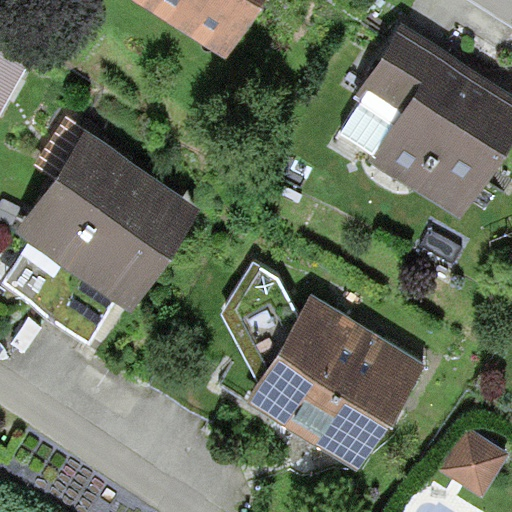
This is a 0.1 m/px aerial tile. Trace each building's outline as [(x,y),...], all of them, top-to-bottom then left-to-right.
[(166,0),(228,39),(252,0),(166,0)] [(511,126),(511,88),(400,19),(356,88),(391,110),(367,150),(461,209),(511,126)] [(0,104),(31,50),(0,32),(0,104)] [(3,269),(92,328),(120,285),(131,292),(199,190),(84,114),(15,219),(30,228),(3,269)] [(425,355),(310,283),(300,299),(282,271),(256,255),(226,303),(258,364),(246,383),(357,452),(389,402),(393,405),(425,355)] [(503,448),(466,426),(444,463),(482,485),(503,448)]
